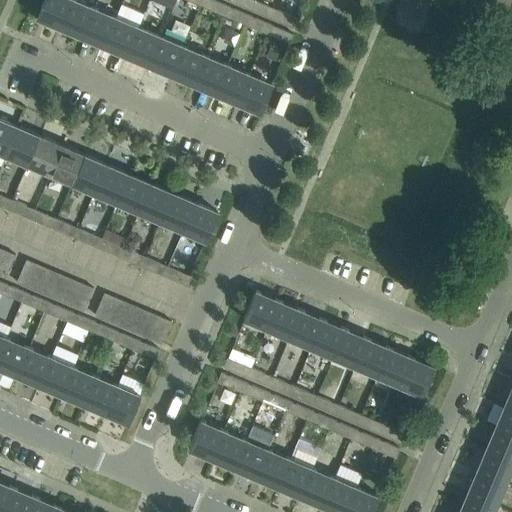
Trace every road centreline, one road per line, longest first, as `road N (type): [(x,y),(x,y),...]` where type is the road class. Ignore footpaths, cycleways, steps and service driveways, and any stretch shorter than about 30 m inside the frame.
road 1 (residential): [(268,155),(17,51)]
road 2 (residential): [(471,364),(226,255)]
road 3 (residential): [(204,306),(0,221)]
road 4 (residential): [(131,477),(204,306)]
road 5 (residential): [(268,155),(335,0)]
road 6 (residential): [(409,511),(471,364)]
road 7 (residential): [(131,477),(0,419)]
